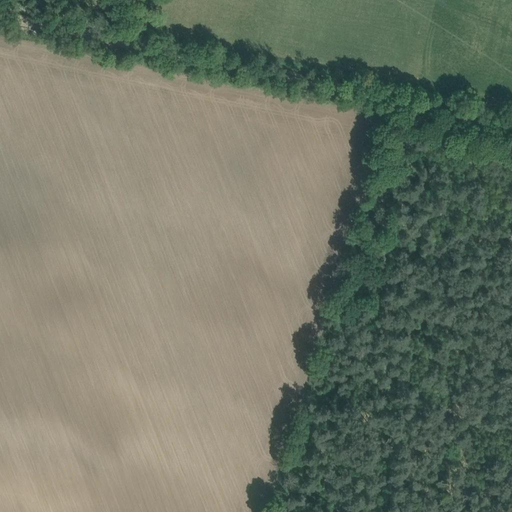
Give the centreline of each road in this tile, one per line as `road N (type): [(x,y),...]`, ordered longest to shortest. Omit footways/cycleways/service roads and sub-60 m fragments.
road 1 (track): [(511,127),(126,44)]
road 2 (track): [(126,44),(0,18)]
